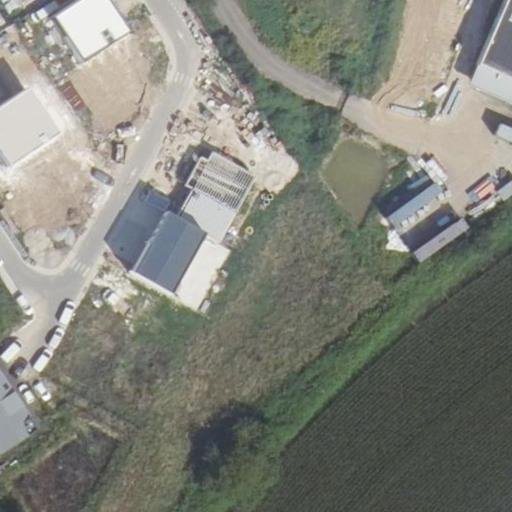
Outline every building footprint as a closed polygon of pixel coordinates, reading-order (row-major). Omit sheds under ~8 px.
[(511,0),(501,0),(476,61),(485,65),(511,76),(511,0)] [(511,76),(485,65),(483,70),(479,68),(475,77),(511,92),(511,76)] [(511,154),(511,92),(490,145),(511,154)] [(362,131),(415,157),(421,144),(368,119),(362,131)] [(416,255),(466,220),(451,199),(402,234),(416,255)]
